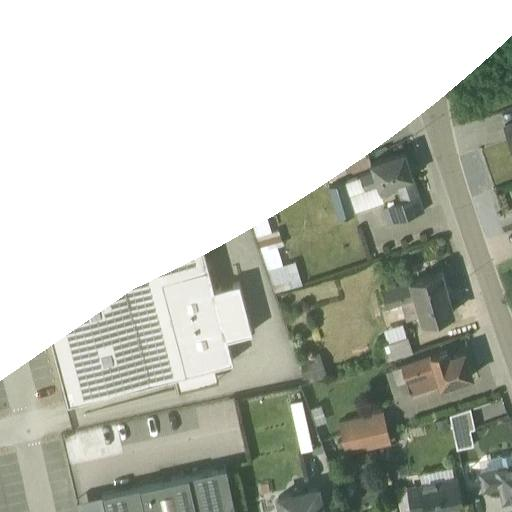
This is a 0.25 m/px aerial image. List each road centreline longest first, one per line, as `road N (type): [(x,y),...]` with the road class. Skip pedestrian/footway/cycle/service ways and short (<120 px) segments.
road 1 (residential): [(511,354),(432,101)]
road 2 (unknown): [(210,425),(111,454),(98,472),(95,511)]
